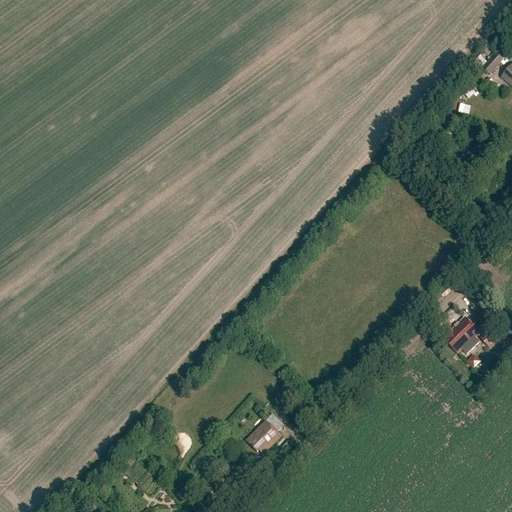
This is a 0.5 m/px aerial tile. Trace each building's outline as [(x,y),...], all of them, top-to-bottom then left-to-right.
[(482,70),(490,77),(503,62),(495,55),(482,70)] [(479,56),(474,63),(482,70),(487,63),(479,56)] [(511,66),(501,79),(511,88),(511,66)] [(478,333),(492,320),(483,310),(468,324),(465,320),(451,333),(448,329),(442,335),(450,343),(448,345),(457,355),(465,347),(465,348),(479,334),(478,333)] [(490,351),(501,340),(491,330),(480,340),(490,351)] [(474,371),(482,362),(473,354),(465,363),(474,371)] [(272,417),(266,422),(246,443),(257,454),(259,452),(263,456),(281,437),(270,426),(275,420),(272,417)]
